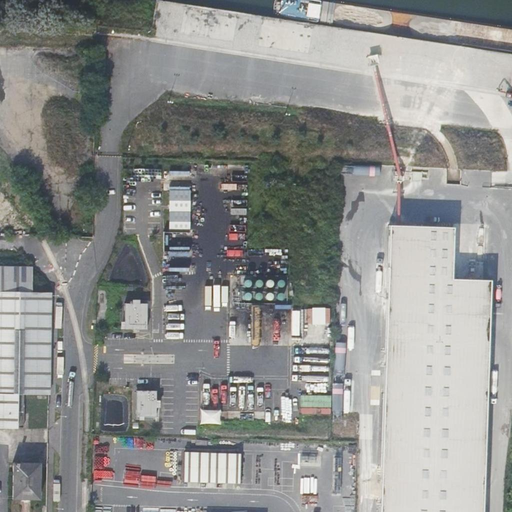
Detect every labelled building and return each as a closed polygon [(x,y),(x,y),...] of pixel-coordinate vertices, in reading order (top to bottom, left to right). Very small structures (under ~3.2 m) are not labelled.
[(168,191),(168,232),(189,232),(189,191),(168,191)] [(453,227),(389,225),(378,511),(482,511),(490,280),(451,278),(453,227)] [(0,265),(0,426),(21,427),(21,393),(46,393),(47,292),(29,292),(29,265),(0,265)] [(146,304),(124,303),(124,328),(124,329),(146,330),(146,328),(146,304)] [(155,390),(135,391),(135,416),(155,416),(155,390)] [(201,409),(201,423),(221,423),(221,409),(201,409)] [(240,454),(184,452),(183,482),(239,484),(240,454)] [(180,473),(180,455),(142,456),(142,474),(180,473)] [(11,462),(11,497),(10,511),(36,511),(37,462),(11,462)]
